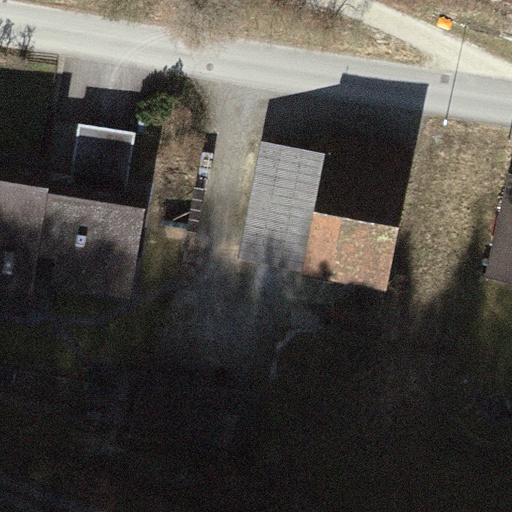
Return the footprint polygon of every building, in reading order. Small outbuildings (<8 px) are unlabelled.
[(82,171),(139,179),(145,134),(88,126),(82,171)] [(435,146),(346,133),(343,152),(322,278),(410,290),(435,146)] [(343,152),(268,138),(244,262),(322,278),(343,152)] [(169,208),(0,171),(0,313),(40,322),(47,286),(147,307),(169,208)] [(511,174),(487,279),(511,285),(511,174)] [(254,386),(126,360),(119,391),(87,385),(78,429),(239,461),(254,386)]
